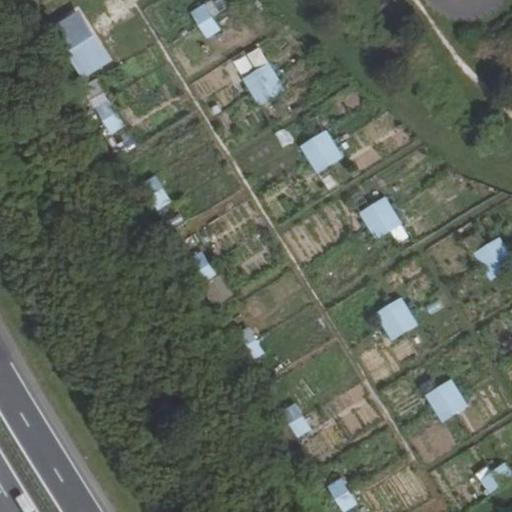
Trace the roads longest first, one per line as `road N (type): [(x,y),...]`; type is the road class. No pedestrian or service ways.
road 1 (track): [(134,0),(426,470)]
road 2 (trunk): [(81,511),(0,378)]
